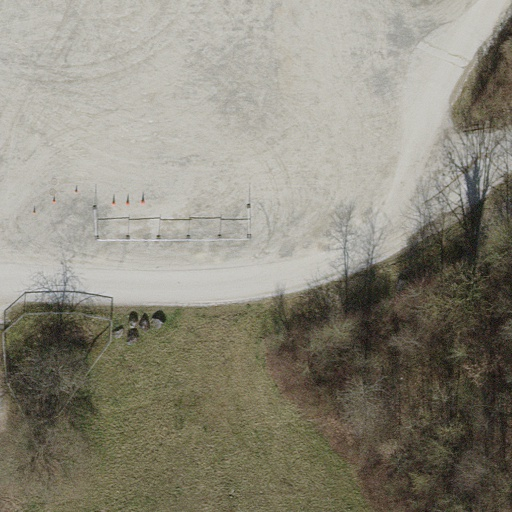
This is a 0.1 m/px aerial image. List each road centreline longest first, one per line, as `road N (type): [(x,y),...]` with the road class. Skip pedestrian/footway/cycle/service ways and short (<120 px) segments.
road 1 (track): [(0,288),(176,298),(291,292),(384,264),(511,178)]
road 2 (track): [(457,215),(440,131),(451,67),(511,16)]
